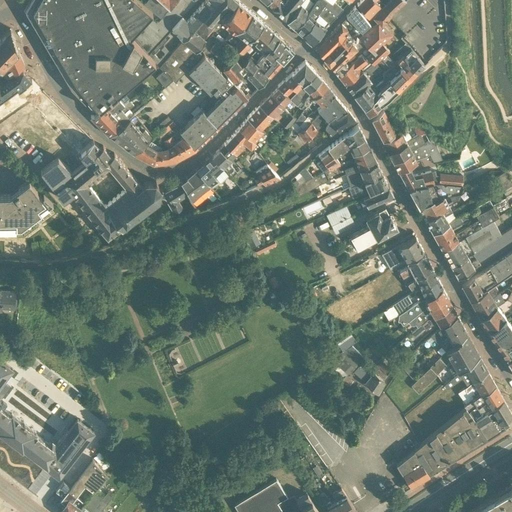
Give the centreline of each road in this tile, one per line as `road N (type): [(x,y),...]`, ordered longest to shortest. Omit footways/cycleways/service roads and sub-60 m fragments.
road 1 (residential): [(0,13),(5,6),(22,26),(56,85),(101,138),(159,171),(196,157),(306,52)]
road 2 (residential): [(306,52),(363,118),(511,385)]
road 3 (secondary): [(409,511),(511,443)]
